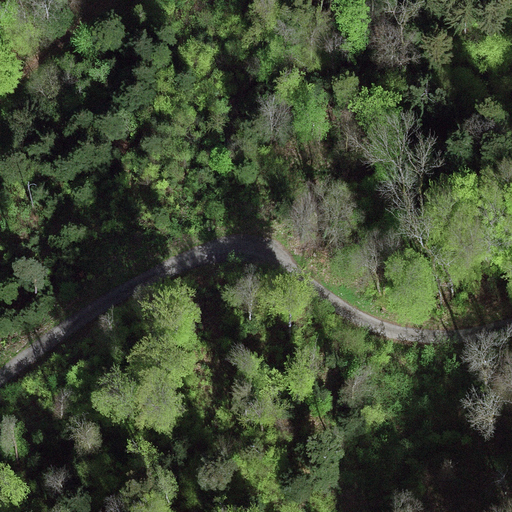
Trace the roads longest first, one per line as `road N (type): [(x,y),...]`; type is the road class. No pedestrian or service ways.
road 1 (unclassified): [(511,322),(435,333),(388,328),(337,303),(276,255),(227,246),(130,287),(0,380)]
road 2 (track): [(0,99),(116,0)]
